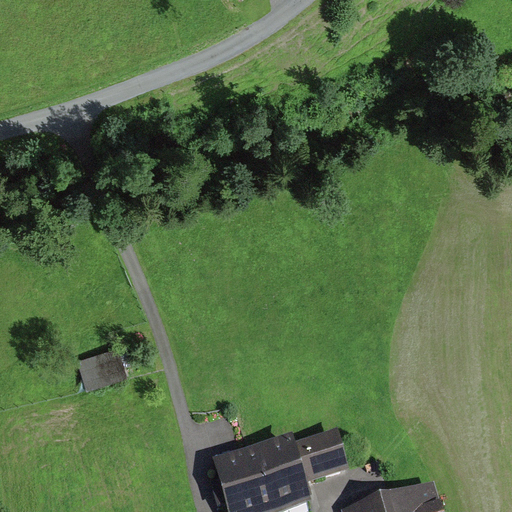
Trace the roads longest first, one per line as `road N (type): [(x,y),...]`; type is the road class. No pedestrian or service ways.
road 1 (track): [(205,511),(140,282),(70,108)]
road 2 (unclassified): [(0,125),(205,60),(304,0)]
